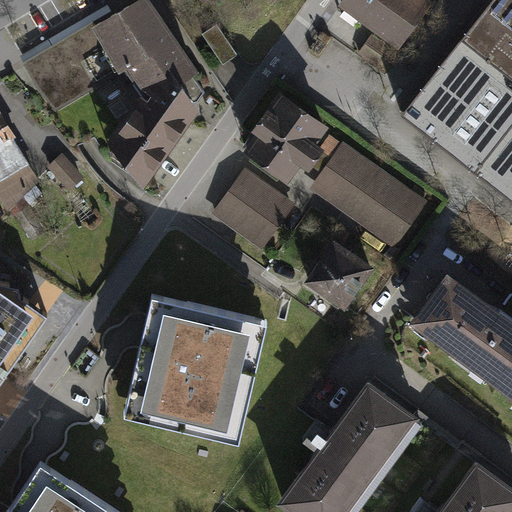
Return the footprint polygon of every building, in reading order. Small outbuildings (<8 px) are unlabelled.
[(172,37),(146,0),(136,0),(27,64),(40,87),(55,105),(131,62),(172,37)] [(428,2),(425,0),(344,0),(343,2),(398,43),(428,2)] [(511,0),(488,0),(401,111),(511,199),(511,0)] [(234,50),(217,24),(203,34),(221,60),(234,50)] [(397,54),(372,35),(359,52),(384,71),(397,54)] [(194,70),(172,37),(131,62),(153,95),(149,101),(143,97),(112,139),(132,153),(128,158),(143,178),(188,114),(184,110),(189,103),(197,102),(204,91),(192,73),(194,70)] [(323,125),(281,94),(269,111),(268,111),(256,127),(257,128),(244,144),(286,175),(300,157),(308,163),(320,147),(311,141),(323,125)] [(0,119),(0,192),(7,203),(10,200),(31,232),(40,227),(18,192),(35,175),(0,119)] [(322,174),(342,145),(329,135),(320,147),(308,163),(322,174)] [(423,202),(342,145),(322,174),(321,176),(323,193),(394,243),(423,202)] [(81,177),(61,154),(50,165),(70,187),(81,177)] [(291,204),(245,171),(215,211),(262,245),(291,204)] [(370,266),(335,242),(309,279),(344,304),(370,266)] [(485,302),(448,274),(415,319),(418,321),(419,319),(431,328),(430,330),(461,352),(462,351),(487,370),(486,371),(511,389),(511,331),(490,316),(491,314),(482,307),(485,302)] [(0,380),(40,323),(21,309),(29,300),(20,293),(19,284),(0,280),(0,380)] [(139,402),(164,295),(152,292),(124,411),(239,438),(267,319),(255,317),(229,424),(139,402)] [(164,295),(139,402),(229,424),(255,317),(164,295)] [(511,316),(500,308),(485,302),(482,307),(491,314),(490,316),(511,331),(511,316)] [(413,414),(369,382),(349,409),(354,413),(339,433),(340,434),(324,456),(323,455),(308,475),(303,471),(282,499),(300,511),(353,511),(368,492),(360,486),(379,459),(388,465),(410,435),(402,429),(413,414)] [(354,413),(349,409),(342,418),(331,428),(326,434),(320,442),(316,448),(310,462),(303,471),(308,475),(323,455),(324,456),(340,434),(339,433),(354,413)] [(326,434),(317,428),(311,436),(320,442),(326,434)] [(20,511),(51,466),(41,459),(5,511),(20,511)] [(511,506),(511,486),(477,461),(456,489),(461,493),(447,511),(446,511),(511,511),(510,509),(511,506)] [(120,511),(51,466),(20,511),(120,511)] [(446,511),(447,511),(461,493),(456,489),(442,503),(435,511),(446,511)]
